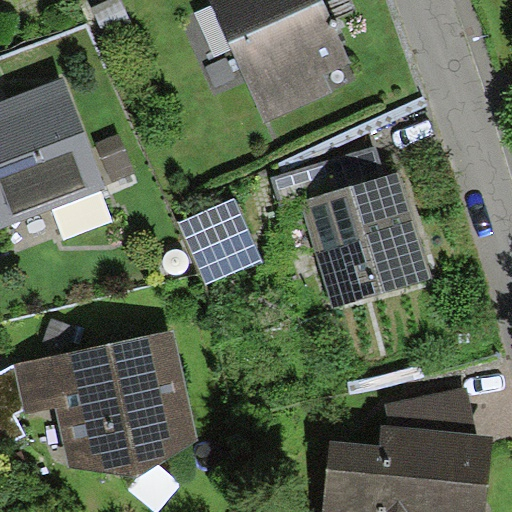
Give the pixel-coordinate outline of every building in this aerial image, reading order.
[(344,81),(314,0),(215,0),(212,1),(253,114),(344,81)] [(0,242),(96,207),(56,102),(0,123),(0,242)] [(390,189),(298,217),(333,330),(425,301),(390,189)] [(212,279),(265,265),(249,204),(196,218),(212,279)] [(190,340),(0,382),(0,436),(0,438),(75,421),(91,492),(218,463),(190,340)] [(506,511),(511,468),(511,440),(346,420),(334,511),(506,511)]
